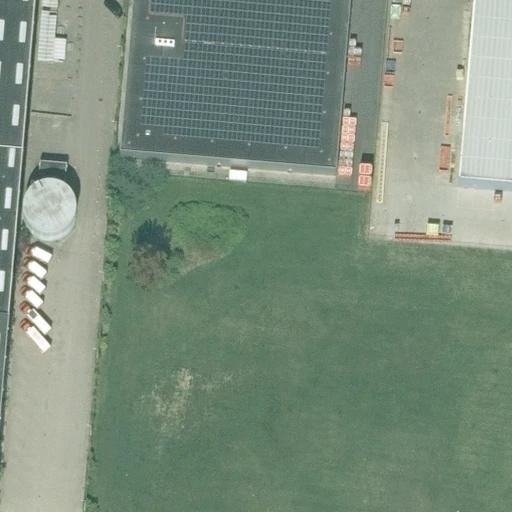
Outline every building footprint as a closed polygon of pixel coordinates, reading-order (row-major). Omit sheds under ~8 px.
[(0,0),(0,422),(22,161),(35,0),(0,0)] [(132,0),(119,159),(335,178),(350,0),(132,0)] [(511,0),(473,0),(458,188),(511,192),(511,0)] [(64,194),(66,168),(39,165),(37,192),(40,191),(41,190),(44,189),(46,189),(49,189),(51,189),(53,189),(56,190),(58,191),(60,192),(62,193),(64,194)] [(66,195),(64,194),(62,193),(60,192),(58,191),(56,190),(53,189),(51,189),(49,189),(46,189),(44,189),(41,190),(40,191),(37,192),(35,193),(32,195),(28,198),(26,202),(24,206),(23,211),(22,216),(23,220),(24,225),(26,229),(28,233),(32,236),(35,239),(40,241),(44,242),(49,242),(53,242),(58,241),(62,239),(66,236),(69,233),(72,229),(74,225),(75,220),(75,217),(75,216),(75,211),(74,206),(72,202),(69,198),(66,195)]
